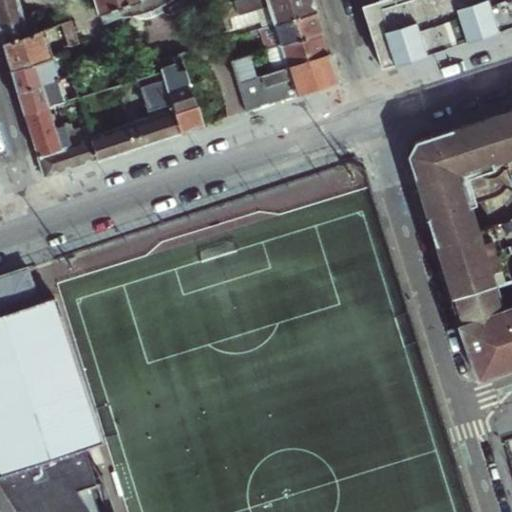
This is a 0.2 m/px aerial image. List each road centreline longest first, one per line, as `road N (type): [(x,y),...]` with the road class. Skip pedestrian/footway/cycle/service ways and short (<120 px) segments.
road 1 (residential): [(36,226),(370,117)]
road 2 (residential): [(370,117),(460,406)]
road 3 (residential): [(370,117),(511,70)]
road 4 (residential): [(36,226),(0,102)]
road 5 (residential): [(333,0),(370,117)]
